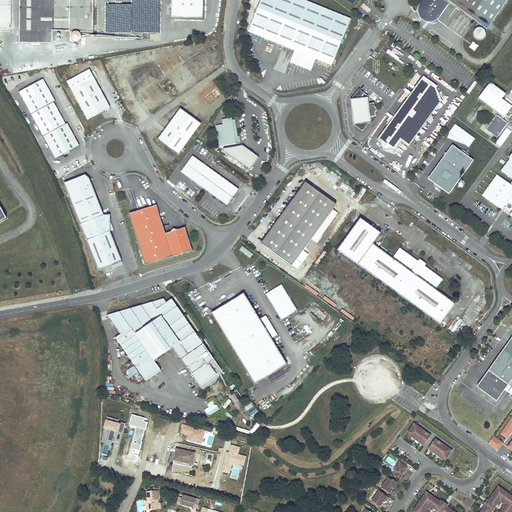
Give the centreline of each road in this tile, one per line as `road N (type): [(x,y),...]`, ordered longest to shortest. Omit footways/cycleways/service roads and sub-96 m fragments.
road 1 (unclassified): [(498,310),(441,395),(453,429),(490,454)]
road 2 (unclassified): [(227,241),(199,265),(87,298)]
road 3 (residential): [(490,454),(464,483),(428,464),(395,511)]
road 4 (unclassified): [(234,0),(231,62),(285,110)]
road 5 (unclassified): [(227,241),(130,156)]
